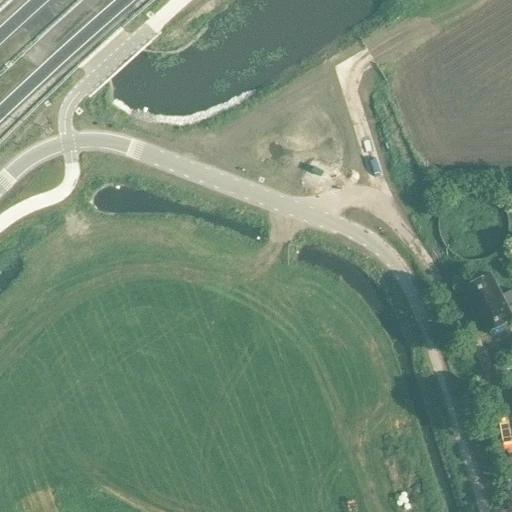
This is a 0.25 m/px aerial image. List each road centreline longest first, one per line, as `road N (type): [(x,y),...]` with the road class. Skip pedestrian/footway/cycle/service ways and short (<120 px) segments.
road 1 (unclassified): [(0,182),(51,146),(108,140),(379,246),(399,268)]
road 2 (unclassified): [(483,511),(399,268)]
road 3 (trunk): [(0,112),(126,0)]
